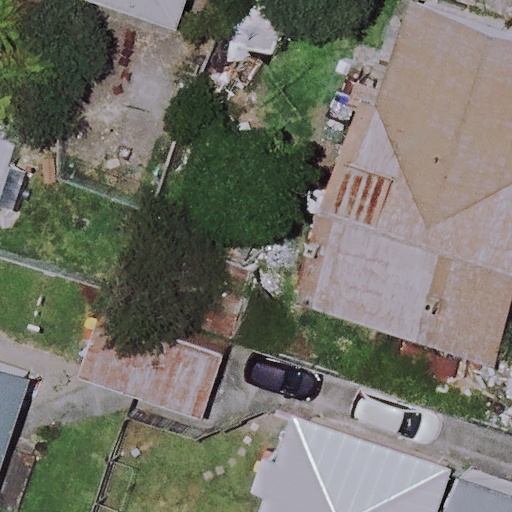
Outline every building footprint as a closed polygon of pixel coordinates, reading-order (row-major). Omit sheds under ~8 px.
[(193,0),(139,0),(188,17),(193,0)] [(511,9),(481,0),(427,0),(391,118),(368,112),(313,293),(511,354),(511,9)] [(46,109),(0,95),(0,223),(12,226),(46,109)] [(0,511),(40,372),(0,360),(0,511)] [(511,511),(511,484),(303,415),(270,511),(511,511)]
